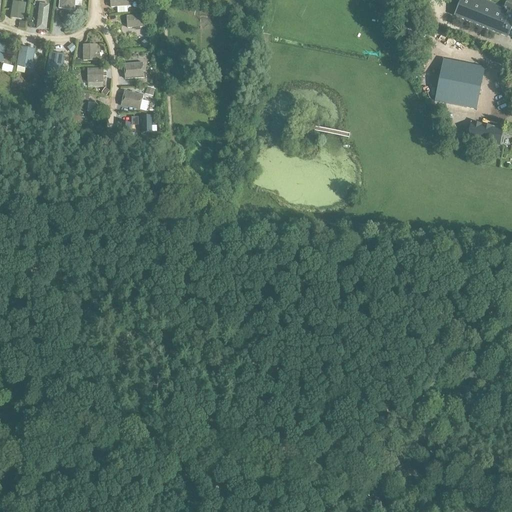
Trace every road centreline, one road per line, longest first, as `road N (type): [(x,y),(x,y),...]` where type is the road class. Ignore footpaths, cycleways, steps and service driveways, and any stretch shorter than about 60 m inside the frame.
road 1 (track): [(417,483),(24,425)]
road 2 (secondary): [(365,511),(511,329)]
